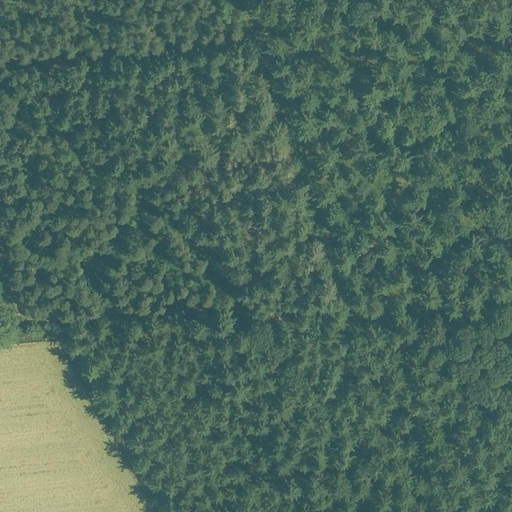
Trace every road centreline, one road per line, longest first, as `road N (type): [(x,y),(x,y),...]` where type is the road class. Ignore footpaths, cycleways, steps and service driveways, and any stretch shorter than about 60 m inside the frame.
road 1 (track): [(0,47),(227,242),(320,430),(408,511)]
road 2 (track): [(0,34),(345,0)]
